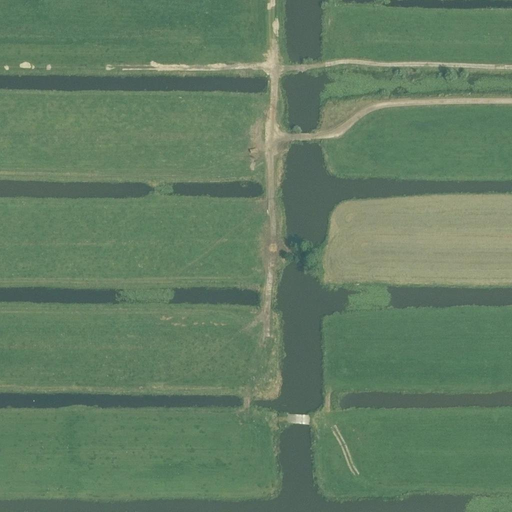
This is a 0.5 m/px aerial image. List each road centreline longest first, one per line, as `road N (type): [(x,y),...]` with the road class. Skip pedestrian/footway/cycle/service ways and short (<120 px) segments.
road 1 (track): [(511,102),(393,104),(367,110),(327,137),(272,138),(266,0)]
road 2 (track): [(511,488),(371,487),(330,425),(256,420),(247,408),(249,362),(267,336)]
road 3 (track): [(511,67),(272,69)]
road 4 (track): [(272,138),(267,336)]
